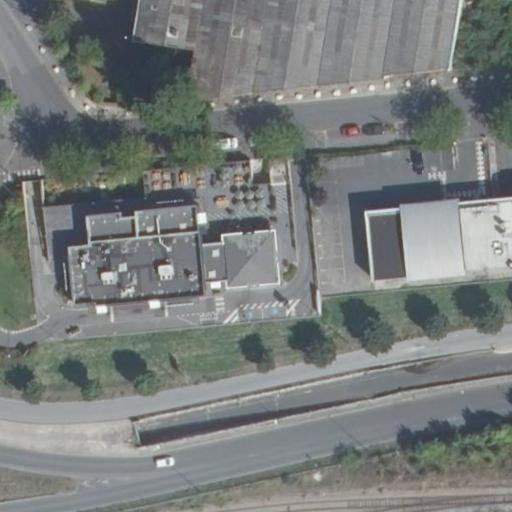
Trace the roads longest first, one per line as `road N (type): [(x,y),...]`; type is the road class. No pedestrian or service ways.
road 1 (residential): [(0,31),(59,126),(82,136),(511,96)]
road 2 (primary): [(511,359),(0,461)]
road 3 (primary): [(0,455),(83,466),(171,463),(511,391)]
road 4 (primary): [(511,334),(134,407),(0,408)]
road 5 (primary): [(7,511),(511,410)]
road 6 (unknown): [(465,100),(474,181),(473,194),(459,203),(356,211),(351,162)]
